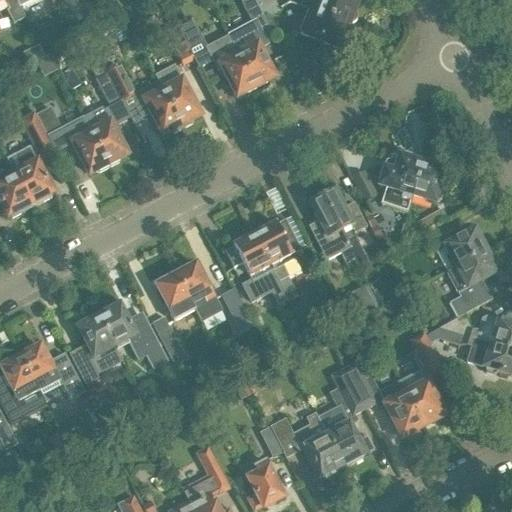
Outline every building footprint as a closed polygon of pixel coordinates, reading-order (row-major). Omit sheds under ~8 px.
[(0,0),(0,4),(4,2),(6,7),(9,11),(7,12),(13,26),(25,20),(19,8),(16,3),(14,0),(0,0)] [(14,0),(16,3),(19,8),(35,0),(50,0),(54,7),(63,3),(61,0),(14,0)] [(73,0),(61,0),(63,3),(69,13),(78,8),(73,0)] [(248,0),(241,4),(251,23),(255,31),(257,30),(259,29),(267,25),(262,15),(254,0),(248,0)] [(254,0),(262,15),(265,13),(268,18),(279,12),(272,0),(254,0)] [(302,0),(299,8),(308,11),(307,13),(348,28),(350,22),(351,22),(352,22),(353,22),(354,22),(354,21),(355,21),(355,20),(356,20),(356,19),(356,18),(357,17),(357,16),(356,16),(356,15),(356,14),(355,13),(354,12),(357,4),(345,0),(302,0)] [(307,13),(298,36),(338,52),(343,41),(344,41),(345,41),(345,40),(346,40),(347,40),(347,39),(348,39),(348,38),(349,37),(349,36),(349,35),(349,34),(349,33),(349,32),(348,31),(348,30),(347,30),(348,28),(307,13)] [(192,21),(177,29),(177,31),(194,63),(198,70),(213,63),(222,81),(226,79),(231,89),(236,99),(242,96),(246,98),(257,92),(255,90),(238,58),(231,45),(228,39),(217,45),(207,50),(192,21)] [(239,41),(231,45),(238,58),(255,90),(257,92),(268,87),(269,82),(274,80),(271,75),(263,61),(258,52),(268,47),(259,29),(257,30),(255,31),(251,23),(234,32),(239,41)] [(177,31),(166,37),(169,42),(183,68),(194,63),(177,31)] [(117,62),(104,69),(107,75),(106,76),(121,105),(135,97),(120,68),(117,62)] [(102,68),(92,73),(96,81),(95,82),(109,110),(110,111),(121,105),(106,76),(102,68)] [(174,69),(155,79),(156,81),(158,85),(163,93),(182,128),(183,127),(186,129),(193,125),(193,122),(200,119),(197,113),(193,107),(196,105),(190,94),(189,95),(188,95),(184,89),(181,83),(175,71),(174,69)] [(135,97),(121,105),(130,121),(132,125),(148,116),(149,117),(154,128),(155,127),(156,126),(163,138),(171,134),(173,136),(181,132),(181,129),(182,128),(163,93),(158,85),(140,94),(135,97)] [(102,110),(83,120),(85,125),(91,135),(108,167),(109,169),(120,164),(120,160),(126,158),(120,146),(112,130),(130,121),(121,105),(110,111),(109,110),(104,113),(102,110)] [(50,109),(34,117),(48,143),(63,135),(50,109)] [(29,149),(6,161),(9,166),(14,176),(31,208),(41,202),(44,204),(52,200),(52,198),(52,196),(53,196),(45,180),(37,165),(54,156),(48,143),(34,117),(33,115),(19,122),(22,128),(33,148),(29,149)] [(85,125),(66,134),(89,177),(96,173),(100,174),(109,169),(108,167),(91,135),(85,125)] [(385,164),(378,188),(385,190),(380,206),(406,215),(411,198),(421,165),(412,162),(411,159),(403,156),(400,158),(398,157),(398,158),(385,164)] [(421,165),(411,198),(434,205),(445,172),(443,171),(442,169),(435,166),(432,168),(421,165)] [(376,198),(372,192),(364,175),(352,181),(364,204),(376,198)] [(0,205),(7,220),(10,219),(13,220),(21,216),(21,213),(31,208),(14,176),(0,182),(0,205)] [(333,192),(321,199),(358,268),(366,282),(374,278),(373,276),(356,243),(354,240),(352,237),(356,235),(366,230),(364,226),(354,205),(343,211),(333,192)] [(311,228),(308,229),(320,253),(326,263),(339,256),(348,273),(357,268),(358,268),(321,199),(309,205),(312,211),(319,224),(311,228)] [(405,223),(398,244),(403,248),(448,222),(441,211),(415,226),(405,223)] [(365,218),(365,219),(376,241),(382,239),(370,216),(365,218)] [(275,226),(254,237),(273,273),(278,283),(285,296),(295,291),(288,279),(300,273),(292,258),(300,253),(284,223),(276,227),(275,226)] [(474,232),(443,248),(455,271),(488,253),(482,242),(480,243),(474,232)] [(242,288),(251,305),(271,295),(278,308),(288,302),(285,296),(278,283),(273,273),(254,237),(233,248),(233,249),(225,254),(233,270),(242,266),(251,283),(242,288)] [(429,256),(439,251),(435,242),(425,247),(429,256)] [(455,271),(447,275),(461,300),(449,306),(457,320),(489,304),(479,284),(497,275),(491,265),(494,264),(488,253),(455,271)] [(177,277),(196,312),(195,312),(202,325),(223,314),(216,301),(209,288),(207,289),(199,273),(196,267),(187,272),(184,271),(178,273),(177,277)] [(167,282),(156,288),(162,300),(167,310),(166,310),(173,324),(195,312),(196,312),(177,277),(176,277),(173,276),(168,279),(167,282)] [(368,287),(381,309),(403,296),(395,281),(382,289),(378,281),(368,287)] [(377,312),(364,288),(345,298),(347,302),(339,306),(349,325),(377,312)] [(235,295),(224,302),(235,321),(246,315),(235,295)] [(100,318),(99,318),(115,349),(117,352),(128,347),(136,362),(144,358),(151,372),(167,363),(145,321),(131,328),(129,325),(120,307),(111,312),(108,311),(101,315),(100,318)] [(463,317),(439,330),(442,331),(472,340),(474,333),(471,332),(463,317)] [(474,333),(472,340),(511,352),(511,319),(506,317),(500,320),(500,322),(486,318),(481,321),(478,332),(474,331),(474,333)] [(84,349),(69,357),(85,388),(98,381),(96,377),(122,364),(116,353),(117,352),(115,349),(99,318),(96,320),(93,318),(87,322),(86,325),(77,330),(87,348),(84,349)] [(152,325),(168,355),(174,368),(186,361),(164,319),(152,325)] [(442,331),(439,341),(461,348),(462,347),(471,349),(466,365),(485,371),(484,375),(495,379),(496,374),(511,379),(511,352),(472,340),(442,331)] [(326,339),(330,347),(340,342),(336,334),(326,339)] [(412,377),(399,384),(406,398),(424,429),(444,418),(426,385),(445,374),(429,346),(425,338),(424,337),(424,335),(409,343),(415,354),(411,356),(420,372),(420,373),(412,377)] [(288,356),(283,345),(270,351),(275,362),(288,356)] [(22,358),(21,359),(39,393),(46,405),(65,395),(68,401),(69,404),(82,397),(85,396),(64,358),(60,360),(54,363),(55,364),(50,367),(40,349),(31,353),(28,352),(23,355),(22,358)] [(9,365),(0,370),(8,384),(12,392),(11,392),(17,404),(39,393),(21,359),(18,360),(15,359),(10,362),(9,365)] [(345,370),(343,371),(350,384),(349,385),(363,412),(375,406),(370,396),(354,365),(345,370)] [(378,392),(370,396),(375,406),(378,411),(384,408),(397,432),(403,441),(424,429),(406,398),(399,384),(379,394),(378,392)] [(349,385),(338,391),(352,418),(354,417),(363,412),(349,385)] [(337,409),(318,420),(326,436),(344,468),(351,464),(355,465),(363,461),(362,459),(366,456),(365,454),(364,453),(368,451),(372,449),(368,442),(366,438),(360,441),(359,442),(351,427),(358,423),(354,417),(352,418),(338,391),(330,395),(337,409)] [(157,408),(150,412),(158,426),(165,422),(157,408)] [(0,440),(6,453),(13,449),(18,447),(15,440),(1,414),(0,414),(0,440)] [(285,421),(271,429),(285,455),(287,460),(305,451),(313,466),(308,468),(306,469),(309,474),(312,480),(316,478),(318,477),(319,479),(320,481),(323,480),(326,480),(333,476),(333,474),(344,468),(326,436),(318,420),(315,416),(306,420),(309,427),(293,436),(285,421)] [(156,442),(172,434),(166,422),(150,430),(156,442)] [(271,429),(259,435),(273,461),(285,455),(271,429)] [(207,478),(182,491),(189,506),(192,511),(217,511),(212,501),(229,492),(207,449),(195,455),(207,478)] [(256,498),(247,502),(250,508),(251,511),(260,511),(262,511),(264,511),(266,511),(268,511),(269,511),(274,509),(276,506),(285,501),(284,500),(283,497),(275,482),(266,464),(255,470),(258,475),(258,476),(251,479),(248,481),(249,484),(256,497),(256,498)] [(33,491),(25,495),(30,506),(38,502),(33,491)] [(140,511),(133,498),(116,507),(118,511),(140,511)]
